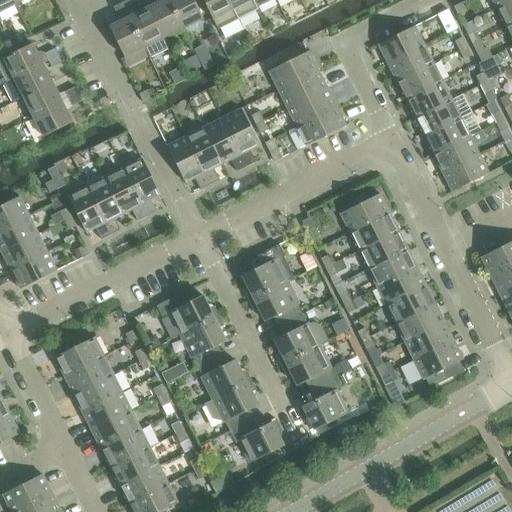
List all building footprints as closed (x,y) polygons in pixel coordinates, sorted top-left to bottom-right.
[(0,0),(0,12),(15,6),(11,0),(0,0)] [(167,0),(148,9),(163,40),(182,30),(167,0)] [(167,0),(182,30),(203,20),(192,0),(167,0)] [(202,0),(218,31),(237,21),(226,0),(202,0)] [(226,0),(237,21),(257,12),(255,9),(250,0),(226,0)] [(250,0),(255,9),(272,0),(250,0)] [(511,0),(491,0),(497,9),(511,1),(511,0)] [(126,13),(134,8),(130,1),(122,5),(126,13)] [(511,1),(497,9),(505,27),(511,23),(511,1)] [(126,13),(122,5),(113,9),(117,17),(126,13)] [(453,9),(457,17),(465,13),(461,5),(453,9)] [(126,13),(144,49),(150,60),(168,50),(148,9),(137,15),(134,8),(126,13)] [(109,29),(124,59),(144,49),(126,13),(117,17),(121,23),(109,29)] [(451,17),(441,22),(447,35),(457,29),(451,17)] [(463,28),(471,44),(479,40),(476,33),(477,32),(473,23),(463,28)] [(378,46),(387,64),(424,46),(415,27),(378,46)] [(454,43),(458,51),(465,47),(461,39),(454,43)] [(471,44),(479,63),(488,59),(479,40),(471,44)] [(9,41),(4,43),(7,50),(13,47),(9,41)] [(0,60),(3,67),(0,69),(0,70),(6,83),(14,79),(42,65),(48,62),(45,55),(40,53),(37,55),(32,45),(0,60)] [(387,64),(397,83),(433,64),(424,46),(387,64)] [(470,57),(465,47),(458,51),(463,61),(470,57)] [(55,50),(45,55),(48,62),(59,57),(55,50)] [(269,72),(278,90),(318,71),(309,52),(269,72)] [(196,55),(183,62),(189,73),(202,67),(199,61),(196,55)] [(209,56),(199,61),(202,67),(204,71),(214,66),(209,56)] [(59,57),(48,62),(52,69),(62,64),(59,57)] [(493,70),(488,59),(479,63),(480,65),(479,66),(483,75),(482,75),(486,83),(494,79),(490,71),(493,70)] [(397,83),(406,100),(442,82),(433,64),(397,83)] [(6,83),(3,85),(12,103),(23,98),(51,84),(42,65),(14,79),(6,83)] [(278,90),(287,108),(327,89),(318,71),(278,90)] [(476,78),(479,86),(486,83),(482,75),(476,78)] [(239,76),(232,79),(237,89),(244,86),(239,76)] [(499,89),(494,79),(486,83),(491,92),(499,89)] [(229,80),(218,86),(223,95),(234,90),(229,80)] [(406,100),(415,119),(451,100),(442,82),(406,100)] [(484,96),(491,92),(486,83),(479,86),(484,96)] [(51,84),(23,98),(33,118),(61,104),(51,84)] [(237,89),(241,98),(248,95),(244,86),(237,89)] [(150,88),(138,94),(142,102),(154,96),(150,88)] [(63,94),(67,101),(78,96),(74,89),(63,94)] [(287,108),(296,127),(336,107),(327,89),(287,108)] [(70,108),(81,102),(78,96),(67,101),(70,108)] [(499,101),(507,117),(511,114),(511,104),(510,105),(506,97),(499,101)] [(415,119),(424,137),(460,119),(451,100),(415,119)] [(61,104),(33,118),(42,137),(71,123),(61,104)] [(346,127),(336,107),(296,127),(306,147),(346,127)] [(241,110),(222,120),(246,168),(256,163),(250,151),(259,146),(241,110)] [(491,116),(494,124),(502,120),(498,112),(491,116)] [(251,117),(254,124),(261,121),(258,114),(251,117)] [(424,137),(433,155),(469,136),(460,119),(424,137)] [(237,173),(246,168),(222,120),(204,129),(222,165),(231,161),(237,173)] [(507,131),(502,120),(494,124),(499,134),(507,131)] [(267,132),(261,121),(254,124),(259,135),(267,132)] [(213,169),(222,165),(204,129),(186,138),(210,186),(219,181),(213,169)] [(469,136),(433,155),(442,173),(479,155),(474,145),(485,139),(481,131),(469,136)] [(200,191),(210,186),(186,138),(167,147),(185,184),(194,179),(200,191)] [(272,140),(264,144),(269,154),(277,150),(272,140)] [(274,163),(281,160),(277,150),(269,154),(274,163)] [(488,174),(479,155),(442,173),(452,193),(488,174)] [(142,160),(123,169),(147,218),(157,213),(151,201),(160,196),(142,160)] [(56,167),(48,171),(53,181),(57,189),(65,185),(56,167)] [(137,222),(147,218),(123,169),(105,179),(123,215),(132,211),(137,222)] [(114,219),(123,215),(105,179),(86,188),(111,236),(120,231),(114,219)] [(50,194),(57,190),(57,189),(53,181),(45,185),(50,194)] [(101,241),(111,236),(86,188),(68,197),(86,234),(95,229),(101,241)] [(59,194),(52,198),(55,203),(62,200),(59,194)] [(340,215),(350,234),(389,214),(380,195),(365,202),(363,199),(359,199),(355,200),(354,204),(354,208),(340,215)] [(0,207),(0,230),(28,216),(19,198),(0,207)] [(59,213),(64,222),(71,218),(67,209),(59,213)] [(350,234),(359,252),(398,232),(389,214),(350,234)] [(0,230),(0,250),(1,253),(38,235),(28,216),(0,230)] [(76,227),(71,218),(64,222),(68,231),(76,227)] [(311,222),(304,226),(306,231),(311,241),(319,237),(311,222)] [(359,252),(368,270),(407,250),(398,232),(359,252)] [(1,253),(11,272),(47,253),(38,235),(1,253)] [(511,242),(481,258),(490,277),(511,266),(511,242)] [(82,259),(90,255),(85,246),(78,250),(82,259)] [(243,292),(248,302),(287,282),(276,261),(280,259),(280,251),(278,246),(270,250),(245,263),(250,273),(242,277),(248,290),(243,292)] [(368,270),(377,288),(417,269),(407,250),(368,270)] [(56,272),(47,253),(11,272),(20,290),(56,272)] [(321,260),(325,269),(333,265),(328,256),(321,260)] [(337,274),(333,265),(325,269),(330,278),(337,274)] [(511,266),(490,277),(499,295),(511,289),(511,266)] [(377,288),(386,307),(426,287),(417,269),(377,288)] [(273,318),(278,328),(302,315),(298,305),(299,305),(287,282),(248,302),(253,312),(258,309),(264,322),(273,318)] [(386,307),(395,325),(435,305),(426,287),(386,307)] [(511,289),(499,295),(509,314),(511,311),(511,289)] [(169,314),(180,336),(219,317),(214,307),(209,310),(203,297),(195,301),(189,291),(164,303),(170,313),(169,314)] [(339,296),(343,305),(351,302),(346,293),(339,296)] [(327,311),(335,307),(332,300),(324,304),(327,311)] [(355,311),(351,302),(343,305),(348,314),(355,311)] [(395,325),(404,343),(444,323),(435,305),(395,325)] [(313,311),(306,315),(309,321),(316,317),(313,311)] [(276,357),(281,366),(320,347),(328,342),(321,327),(318,327),(314,324),(309,326),(308,324),(307,325),(302,315),(278,328),(282,337),(274,341),(281,354),(276,357)] [(224,326),(219,317),(180,336),(191,359),(192,358),(197,368),(222,356),(217,346),(225,342),(219,329),(224,326)] [(350,332),(343,320),(331,326),(337,338),(342,335),(350,332)] [(404,343),(414,361),(453,342),(444,323),(404,343)] [(357,333),(362,342),(369,338),(365,329),(357,333)] [(137,341),(132,331),(125,335),(129,344),(137,341)] [(156,336),(146,341),(151,351),(161,346),(156,336)] [(55,358),(64,377),(104,357),(94,338),(80,345),(77,343),(73,342),(70,344),(68,347),(69,351),(55,358)] [(374,347),(369,338),(362,342),(366,351),(374,347)] [(463,360),(453,342),(414,361),(423,380),(425,379),(427,383),(431,386),(436,386),(464,372),(459,362),(463,360)] [(305,382),(309,391),(310,392),(335,379),(330,370),(331,369),(320,347),(281,366),(286,376),(290,374),(297,386),(305,382)] [(370,359),(379,354),(376,349),(367,354),(370,359)] [(134,354),(139,363),(146,359),(142,350),(134,354)] [(227,365),(222,356),(197,368),(202,378),(201,378),(212,401),(251,381),(246,372),(242,374),(235,361),(227,365)] [(64,377),(73,395),(113,375),(104,357),(64,377)] [(151,368),(146,359),(139,363),(143,372),(151,368)] [(346,362),(334,368),(339,377),(351,372),(346,362)] [(375,369),(380,378),(388,374),(383,365),(375,369)] [(392,383),(388,374),(380,378),(385,387),(392,383)] [(73,395),(82,414),(122,394),(113,375),(73,395)] [(338,393),(341,391),(335,379),(310,392),(309,391),(301,395),(306,406),(297,410),(303,421),(308,419),(314,431),(348,414),(338,393)] [(251,381),(212,401),(204,405),(205,406),(206,406),(213,419),(221,422),(222,421),(224,423),(225,423),(229,432),(254,420),(249,410),(258,406),(251,393),(256,391),(251,381)] [(152,391),(157,399),(164,395),(160,387),(152,391)] [(82,414),(92,432),(131,412),(122,394),(82,414)] [(169,404),(164,395),(157,399),(161,408),(169,404)] [(0,398),(0,420),(10,416),(1,398),(0,398)] [(92,432),(101,450),(140,430),(131,412),(92,432)] [(0,444),(19,435),(10,416),(0,420),(0,444)] [(259,430),(254,420),(229,432),(235,444),(239,442),(249,464),(283,446),(277,434),(282,432),(277,421),(259,430)] [(171,427),(175,436),(183,432),(178,423),(171,427)] [(101,450),(110,468),(149,448),(140,430),(101,450)] [(188,441),(183,432),(175,436),(180,445),(188,441)] [(110,468),(119,487),(159,467),(149,448),(110,468)] [(189,463),(194,472),(201,468),(197,459),(189,463)] [(119,487),(128,505),(168,485),(159,467),(119,487)] [(201,468),(194,472),(198,481),(206,477),(201,468)] [(511,506),(493,475),(437,509),(438,511),(508,511),(511,510),(511,506)] [(42,476),(3,495),(10,511),(16,511),(52,494),(42,476)] [(218,480),(210,484),(214,494),(215,493),(222,489),(218,480)] [(177,504),(168,485),(128,505),(131,511),(163,511),(177,504)] [(16,511),(60,511),(52,494),(16,511)]
